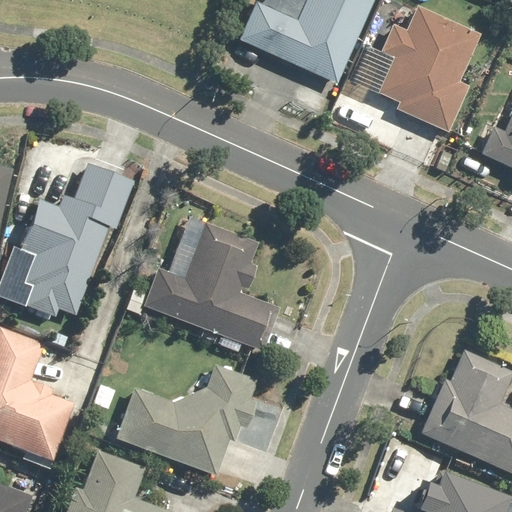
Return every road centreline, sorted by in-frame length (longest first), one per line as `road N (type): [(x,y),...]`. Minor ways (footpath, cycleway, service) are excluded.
road 1 (residential): [(0,79),(90,85),(405,225)]
road 2 (residential): [(405,225),(298,511)]
